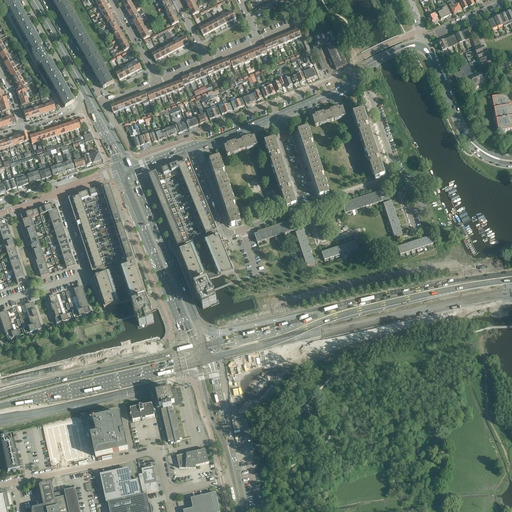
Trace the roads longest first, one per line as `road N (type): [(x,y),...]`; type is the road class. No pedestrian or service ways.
road 1 (primary): [(375,311),(27,391)]
road 2 (primary): [(30,400),(377,319)]
road 3 (primary): [(496,282),(219,333),(198,327)]
road 4 (primary): [(204,341),(463,290)]
road 5 (primary): [(460,302),(232,376)]
road 6 (primary): [(200,375),(0,418)]
road 7 (primary): [(0,385),(190,344)]
road 8 (unclassified): [(15,482),(156,453),(167,492)]
road 9 (primary): [(375,311),(205,345)]
road 10 (secondary): [(198,327),(130,168)]
road 11 (primary): [(30,400),(75,398),(199,369)]
road 12 (primary): [(212,366),(377,319)]
road 13 (secondary): [(121,171),(185,330)]
road 14 (primary): [(192,347),(27,391)]
road 15 (tertiary): [(511,159),(475,148),(419,46)]
